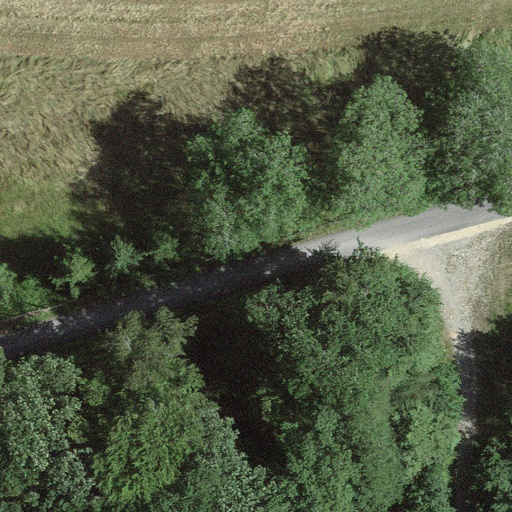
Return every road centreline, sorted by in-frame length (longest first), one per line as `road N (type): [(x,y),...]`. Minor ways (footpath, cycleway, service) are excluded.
road 1 (unclassified): [(0,344),(511,203)]
road 2 (track): [(450,218),(447,511)]
